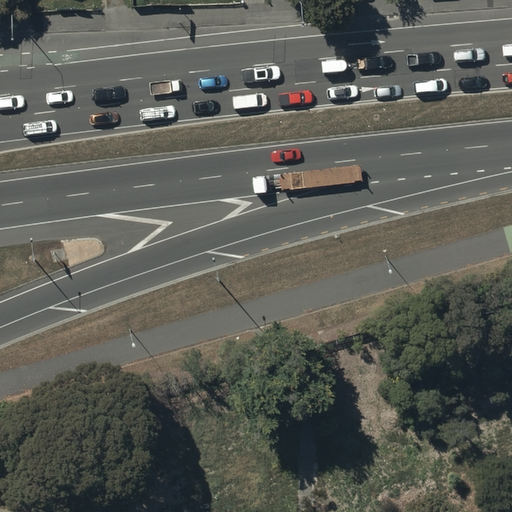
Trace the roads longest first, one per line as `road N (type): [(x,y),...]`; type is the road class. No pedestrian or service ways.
road 1 (trunk): [(463,148),(0,314)]
road 2 (motorway): [(463,148),(0,204)]
road 3 (motorway): [(0,118),(315,69)]
road 4 (trunk): [(0,83),(315,69)]
road 5 (trunk): [(315,69),(511,52)]
